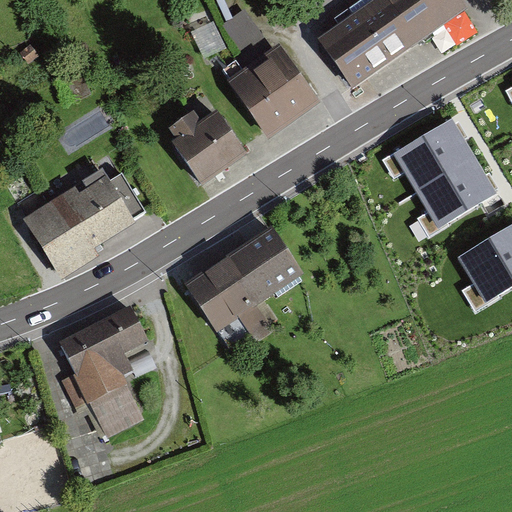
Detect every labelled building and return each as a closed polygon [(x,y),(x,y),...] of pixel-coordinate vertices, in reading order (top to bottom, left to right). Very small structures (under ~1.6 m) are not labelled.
[(467,0),(383,0),(385,3),(320,45),(350,90),(474,9),(467,0)] [(272,56),(245,15),(223,30),(251,70),(229,85),(265,138),(322,99),(286,47),(272,56)] [(221,117),(208,127),(199,114),(172,133),(180,145),(178,147),(206,187),(249,156),(221,117)] [(473,161),(451,125),(398,157),(420,193),(473,161)] [(495,196),(473,161),(420,193),(442,229),(495,196)] [(27,224),(63,281),(142,228),(109,178),(68,205),(64,199),(27,224)] [(511,287),(511,229),(462,259),(487,302),(511,287)] [(303,278),(276,237),(192,291),(220,333),(303,278)] [(59,347),(102,440),(142,421),(115,364),(149,349),(132,312),(59,347)]
